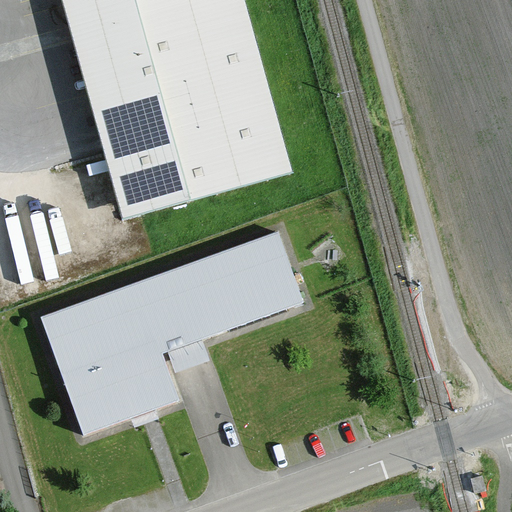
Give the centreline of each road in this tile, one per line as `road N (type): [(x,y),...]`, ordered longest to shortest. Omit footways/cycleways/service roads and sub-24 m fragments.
road 1 (track): [(364,0),(447,301),(502,419),(505,511)]
road 2 (unclassified): [(511,415),(242,511)]
